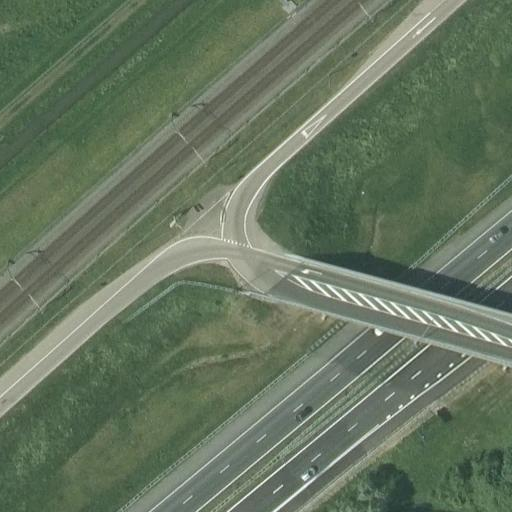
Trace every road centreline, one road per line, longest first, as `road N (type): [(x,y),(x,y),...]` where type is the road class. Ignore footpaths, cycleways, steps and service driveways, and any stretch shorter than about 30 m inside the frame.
road 1 (motorway): [(511,229),(174,511)]
road 2 (motorway): [(457,0),(243,194),(235,252)]
road 3 (motorway): [(249,511),(511,294)]
road 4 (motorway): [(235,252),(174,255),(0,408)]
road 5 (tertiary): [(511,345),(235,252)]
